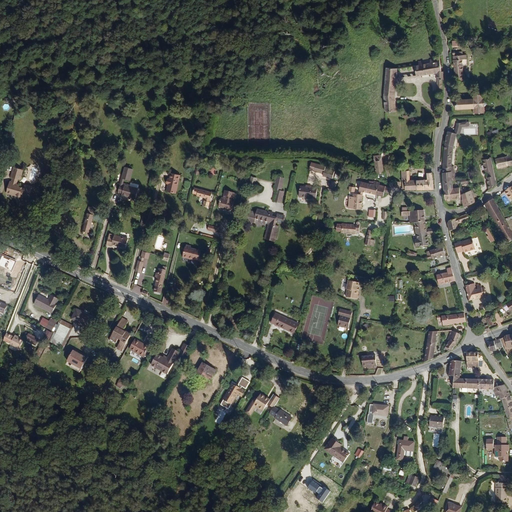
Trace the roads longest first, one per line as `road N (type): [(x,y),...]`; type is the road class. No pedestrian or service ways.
road 1 (tertiary): [(427,368),(351,383),(294,370),(0,236)]
road 2 (residential): [(443,218),(444,42)]
road 3 (track): [(351,383),(263,511)]
road 4 (residential): [(427,368),(419,429),(425,476),(406,506)]
road 5 (residential): [(478,342),(443,218)]
